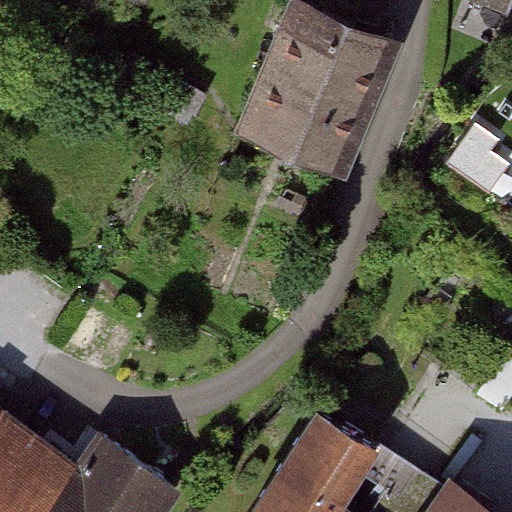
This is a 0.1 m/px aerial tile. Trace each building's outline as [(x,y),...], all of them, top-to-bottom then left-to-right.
[(295,2),(247,120),(344,160),(392,43),(351,26),(359,7),(342,0),(328,0),(323,14),(295,2)] [(511,2),(511,0),(477,0),(509,12),(511,2)] [(203,88),(132,52),(121,74),(192,110),(203,88)] [(0,403),(0,511),(44,511),(81,461),(0,403)] [(348,511),(336,503),(376,445),(321,408),(256,510),(257,511),(348,511)] [(162,511),(185,480),(109,428),(49,511),(162,511)] [(489,511),(452,487),(434,511),(489,511)]
